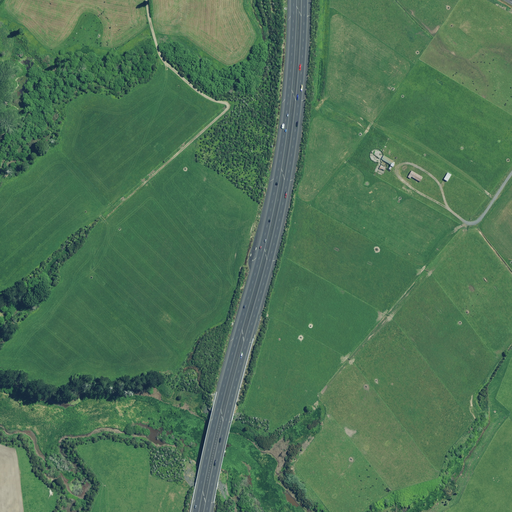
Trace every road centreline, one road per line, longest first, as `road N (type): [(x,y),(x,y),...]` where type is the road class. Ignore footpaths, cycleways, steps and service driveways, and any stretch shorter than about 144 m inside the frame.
road 1 (motorway): [(195,511),(265,234),(286,118),(293,0)]
road 2 (motorway): [(303,0),(292,153),(207,511)]
